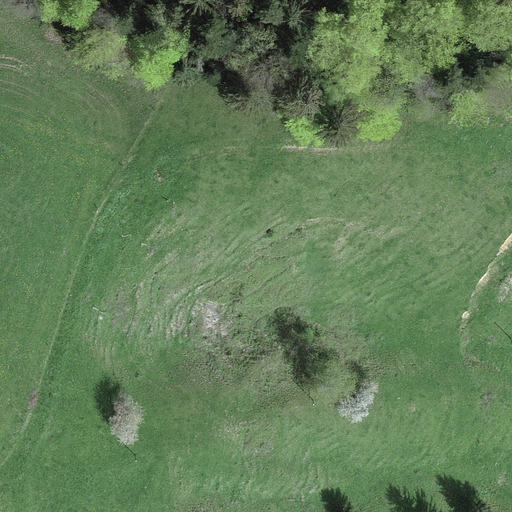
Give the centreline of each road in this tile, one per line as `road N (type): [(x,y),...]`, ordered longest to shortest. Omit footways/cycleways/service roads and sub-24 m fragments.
road 1 (track): [(169,158),(305,145),(397,147),(511,127)]
road 2 (track): [(511,252),(467,316),(467,346),(483,360),(511,353)]
